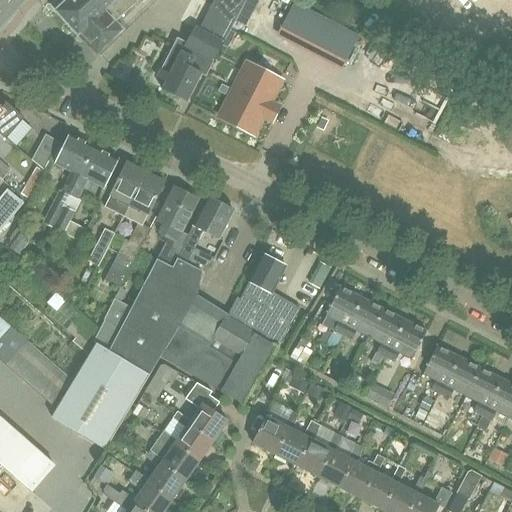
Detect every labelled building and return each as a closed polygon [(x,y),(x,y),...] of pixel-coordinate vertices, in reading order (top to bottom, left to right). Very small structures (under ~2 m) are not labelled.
[(62,0),(60,3),(62,6),(56,11),(70,26),(78,34),(78,33),(97,53),(122,30),(110,17),(113,15),(117,12),(122,17),(138,2),(140,0),(62,0)] [(157,77),(166,82),(162,89),(186,102),(200,75),(198,74),(205,59),(213,63),(246,0),(214,0),(199,29),(195,26),(186,44),(177,39),(168,57),(157,77)] [(358,37),(301,7),(287,35),(343,65),(358,37)] [(280,108),(270,103),(282,80),(248,63),(219,118),(253,136),(263,117),(272,122),(280,108)] [(0,134),(5,139),(23,118),(6,103),(2,108),(0,106),(0,134)] [(329,122),(321,118),(316,128),(324,132),(329,122)] [(45,135),(32,160),(44,170),(59,142),(45,135)] [(69,196),(93,147),(70,136),(56,164),(72,172),(61,192),(69,196)] [(80,200),(78,199),(88,180),(103,188),(117,159),(93,147),(69,196),(64,207),(53,228),(64,234),(80,200)] [(0,177),(2,179),(10,170),(0,161),(0,177)] [(123,216),(144,173),(126,164),(105,207),(123,216)] [(44,171),(36,167),(21,193),(29,197),(44,171)] [(143,224),(148,213),(164,183),(144,173),(123,216),(138,224),(129,240),(126,239),(105,280),(120,287),(150,227),(143,224)] [(189,235),(182,232),(198,200),(175,189),(159,221),(168,226),(161,240),(167,243),(160,257),(175,264),(177,259),(189,235)] [(219,239),(234,211),(209,198),(189,235),(177,259),(187,264),(204,231),(219,239)] [(53,228),(64,207),(54,202),(43,223),(53,228)] [(98,266),(114,234),(105,229),(89,261),(98,266)] [(22,231),(7,247),(15,252),(20,256),(27,247),(29,243),(29,240),(28,238),(28,237),(29,237),(25,234),(22,231)] [(273,294),(287,267),(263,255),(249,282),(240,300),(237,298),(227,318),(278,348),(300,311),(273,294)] [(202,272),(187,264),(177,259),(175,264),(173,268),(157,260),(137,300),(122,293),(99,340),(101,341),(75,383),(0,317),(0,358),(58,411),(54,418),(106,447),(149,376),(160,357),(242,405),(278,348),(227,318),(197,299),(202,272)] [(347,327),(352,318),(362,299),(340,287),(325,315),(338,322),(335,330),(344,334),(347,327)] [(86,353),(98,329),(56,293),(47,303),(53,309),(48,315),(75,338),(73,341),(86,353)] [(356,332),(368,338),(373,329),(383,310),(362,299),(352,318),(347,327),(344,334),(352,339),(356,332)] [(390,350),(404,321),(383,310),(373,329),(368,338),(381,345),(377,352),(383,355),(386,357),(390,350)] [(425,331),(404,321),(390,350),(386,357),(395,361),(398,354),(412,361),(417,352),(427,332),(425,331)] [(290,358),(297,362),(306,348),(308,345),(309,342),(306,340),(302,338),(298,345),(290,358)] [(459,358),(437,346),(422,374),(435,381),(431,390),(440,394),(444,385),(459,358)] [(454,390),(466,396),(480,369),(459,358),(444,385),(440,394),(449,399),(454,390)] [(178,374),(164,366),(160,367),(155,374),(167,381),(172,384),(178,374)] [(482,417),(487,408),(501,380),(480,369),(466,396),(478,403),(474,412),(482,417)] [(294,376),(288,386),(304,395),(305,392),(310,382),(302,378),(295,374),(294,375),(294,376)] [(491,421),(496,412),(509,419),(511,412),(511,385),(501,380),(487,408),(482,417),(490,421),(491,421)] [(227,422),(213,412),(219,403),(209,396),(211,393),(212,393),(196,384),(185,400),(199,410),(190,422),(188,425),(212,442),(227,422)] [(318,400),(323,389),(317,387),(312,384),(309,389),(307,395),(312,397),(318,400)] [(416,388),(409,384),(406,389),(413,393),(416,388)] [(368,398),(379,404),(385,390),(374,385),(368,398)] [(424,399),(420,407),(428,412),(432,403),(424,399)] [(350,411),(352,408),(340,402),(336,410),(333,416),(337,418),(345,422),(350,411)] [(143,421),(150,411),(139,404),(133,414),(143,421)] [(353,409),(348,417),(360,423),(364,415),(353,409)] [(415,418),(423,422),(427,414),(419,410),(415,418)] [(288,428),(292,430),(299,416),(292,412),(285,426),(267,417),(253,445),(274,455),(288,428)] [(188,425),(190,422),(177,413),(173,419),(186,428),(176,442),(174,445),(198,463),(212,442),(188,425)] [(482,417),(477,428),(485,432),(490,421),(482,417)] [(0,463),(2,465),(32,491),(54,466),(2,420),(2,421),(0,419),(0,463)] [(310,439),(313,441),(320,427),(313,423),(306,437),(292,430),(288,428),(274,455),(296,467),(310,439)] [(174,445),(176,442),(163,432),(159,439),(149,452),(163,461),(160,464),(185,482),(198,463),(174,445)] [(331,450),(335,452),(342,438),(335,434),(327,448),(313,441),(310,439),(296,467),(317,477),(331,450)] [(435,459),(438,453),(424,446),(416,442),(413,448),(435,459)] [(352,461),(356,463),(363,449),(356,445),(349,459),(335,452),(331,450),(317,477),(338,488),(352,461)] [(509,453),(494,446),(487,460),(502,466),(509,453)] [(171,501),(185,482),(160,464),(163,461),(149,452),(145,458),(158,468),(148,481),(146,484),(171,501)] [(374,472),(377,474),(385,460),(378,456),(370,470),(356,463),(352,461),(338,488),(360,499),(374,472)] [(395,483),(398,485),(406,471),(399,467),(392,481),(377,474),(374,472),(360,499),(381,510),(395,483)] [(427,471),(423,479),(427,481),(428,482),(432,474),(427,471)] [(457,493),(470,499),(482,476),(472,471),(468,472),(457,493)] [(146,484),(148,481),(135,472),(127,483),(141,492),(135,501),(132,504),(144,511),(163,511),(171,501),(146,484)] [(406,511),(416,494),(420,496),(427,481),(420,478),(413,492),(398,485),(395,483),(381,510),(384,511),(406,511)] [(511,497),(511,492),(493,483),(489,490),(510,502),(511,497)] [(144,511),(132,504),(135,501),(121,491),(119,494),(107,485),(103,491),(104,496),(126,511),(144,511)] [(416,494),(406,511),(434,511),(438,506),(443,509),(451,494),(441,489),(434,503),(420,496),(416,494)]
